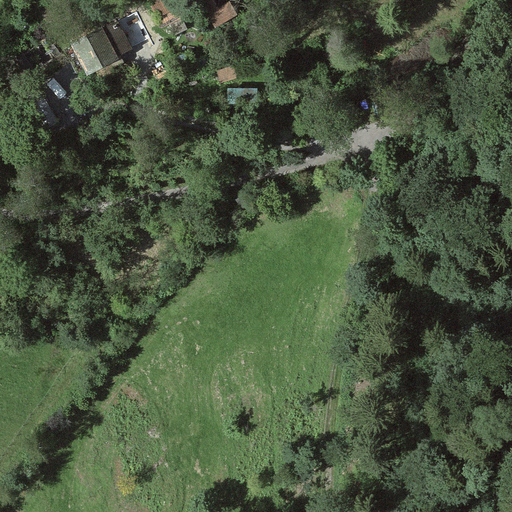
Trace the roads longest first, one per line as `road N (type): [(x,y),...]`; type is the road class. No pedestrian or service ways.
road 1 (unclassified): [(0,212),(23,217),(176,195),(375,137)]
road 2 (track): [(375,137),(328,511)]
road 3 (unclassified): [(511,27),(375,137)]
